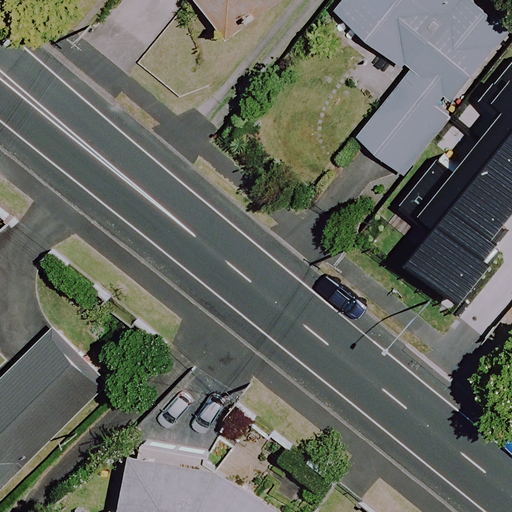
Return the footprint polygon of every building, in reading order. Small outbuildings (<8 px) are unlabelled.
[(271,0),(203,0),(226,32),(271,0)] [(336,0),(330,7),(406,68),(354,133),(403,173),(455,109),(447,102),(507,27),(474,0),(336,0)] [(511,278),(511,112),(506,119),(500,114),(425,211),(511,278)] [(0,378),(0,487),(101,387),(47,332),(0,378)] [(133,450),(123,511),(282,511),(212,462),(133,450)]
